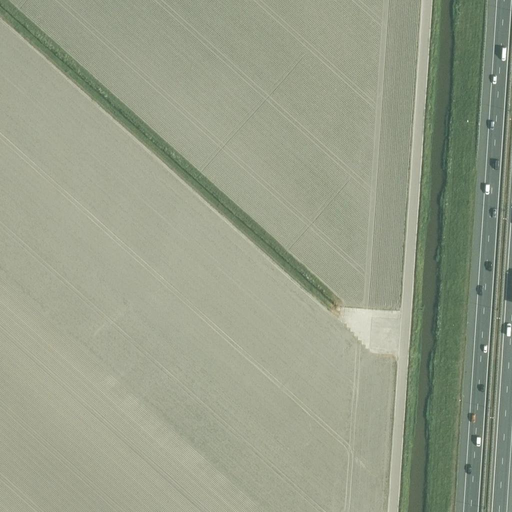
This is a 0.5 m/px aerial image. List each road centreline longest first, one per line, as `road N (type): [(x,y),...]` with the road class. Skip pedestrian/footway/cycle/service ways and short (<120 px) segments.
road 1 (unclassified): [(394,511),(427,0)]
road 2 (motorway): [(503,0),(470,511)]
road 3 (motorway): [(499,511),(511,318)]
